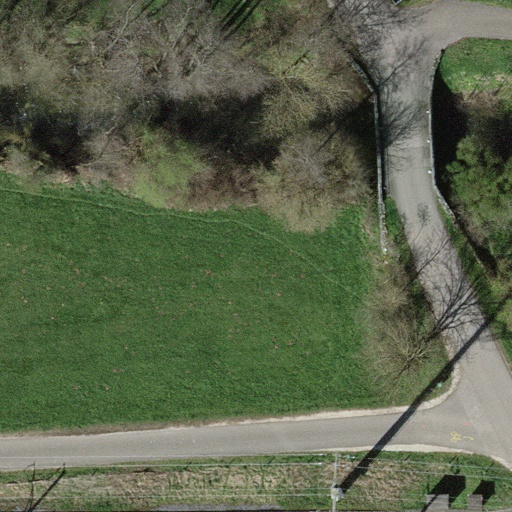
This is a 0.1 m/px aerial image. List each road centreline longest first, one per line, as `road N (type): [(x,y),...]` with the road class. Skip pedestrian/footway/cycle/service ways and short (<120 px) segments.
road 1 (unclassified): [(0,455),(511,421)]
road 2 (residential): [(511,420),(419,217),(399,62),(359,0)]
